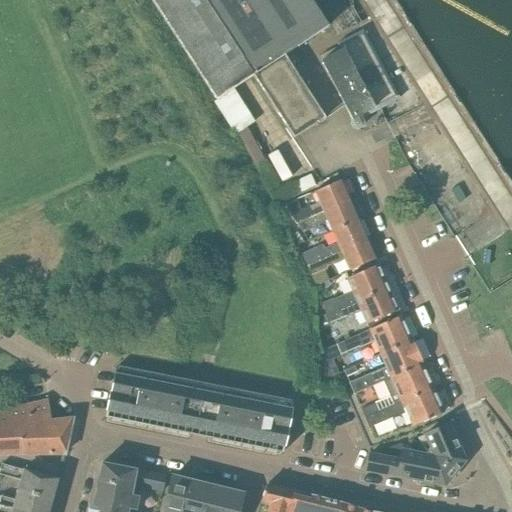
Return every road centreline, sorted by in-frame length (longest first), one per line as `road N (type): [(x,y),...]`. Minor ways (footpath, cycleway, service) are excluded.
road 1 (residential): [(511,496),(469,412),(465,377),(368,156),(341,136),(306,157)]
road 2 (residential): [(461,511),(92,434)]
road 3 (residential): [(92,434),(60,366),(0,330)]
